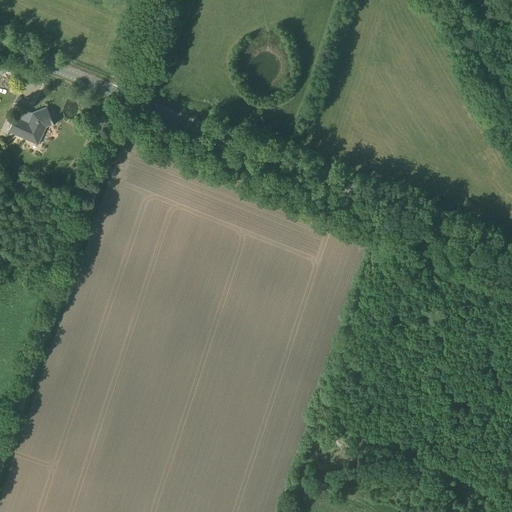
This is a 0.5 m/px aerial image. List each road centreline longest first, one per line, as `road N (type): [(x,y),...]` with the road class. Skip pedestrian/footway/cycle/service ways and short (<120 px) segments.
road 1 (secondary): [(511,253),(121,97)]
road 2 (unclassified): [(0,453),(121,97)]
road 3 (track): [(433,0),(511,140)]
road 4 (secondary): [(121,97),(0,46)]
